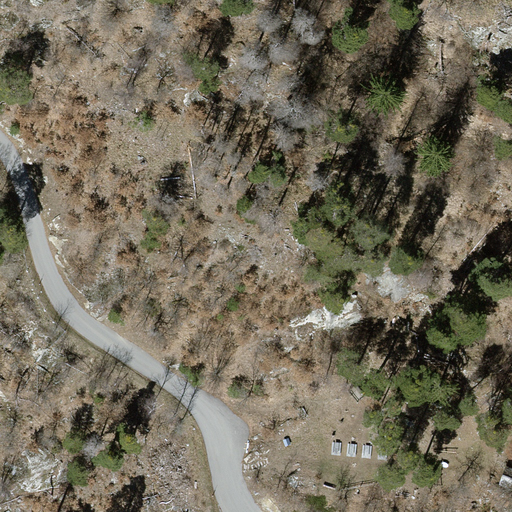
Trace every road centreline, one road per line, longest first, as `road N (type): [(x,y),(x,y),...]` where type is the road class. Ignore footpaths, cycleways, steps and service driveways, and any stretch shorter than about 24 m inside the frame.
road 1 (unclassified): [(233,511),(208,412),(72,316),(49,281),(21,177),(0,140)]
road 2 (track): [(219,439),(338,408),(430,433)]
